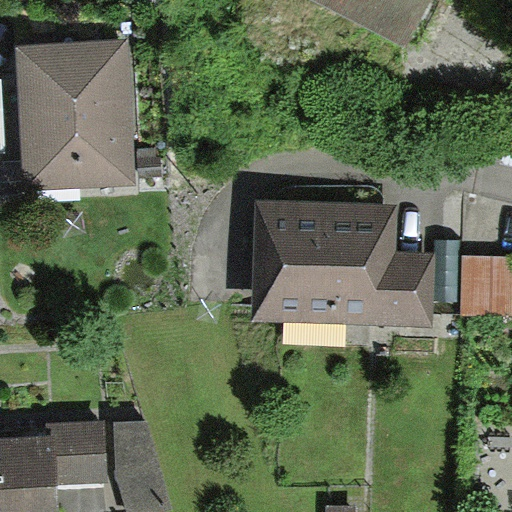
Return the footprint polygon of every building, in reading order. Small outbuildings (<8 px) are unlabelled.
[(427,0),(319,0),(402,45),(427,0)] [(21,194),(133,186),(123,45),(11,53),(21,194)] [(254,326),(432,328),(433,258),(399,258),(399,210),(255,208),(254,326)] [(511,316),(511,258),(464,258),(463,316),(511,316)] [(54,425),(0,427),(0,511),(59,511),(58,474),(105,472),(103,411),(54,412),(54,425)] [(132,511),(171,501),(146,413),(115,414),(118,467),(129,511),(132,511)] [(326,511),(354,511),(355,500),(327,500),(326,511)]
